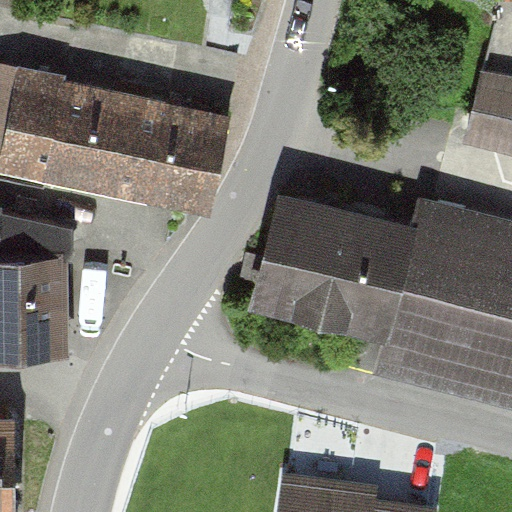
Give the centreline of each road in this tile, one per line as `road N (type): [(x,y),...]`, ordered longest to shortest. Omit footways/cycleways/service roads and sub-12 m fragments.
road 1 (tertiary): [(153,346),(240,210),(277,135),(319,0)]
road 2 (unclassified): [(511,446),(153,346)]
road 3 (tertiary): [(89,511),(153,346)]
